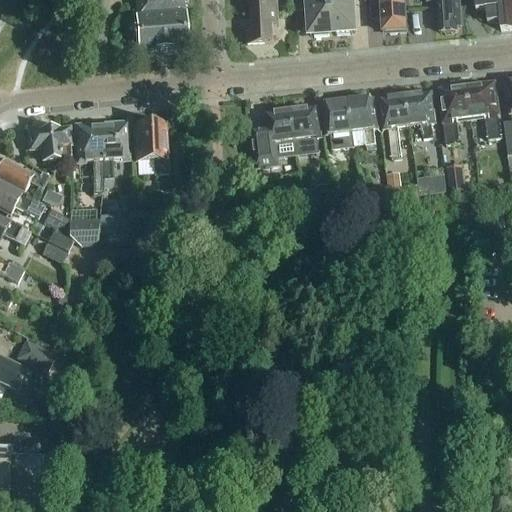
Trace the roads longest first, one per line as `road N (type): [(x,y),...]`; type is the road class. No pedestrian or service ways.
road 1 (residential): [(211,83),(511,57)]
road 2 (residential): [(211,83),(0,105)]
